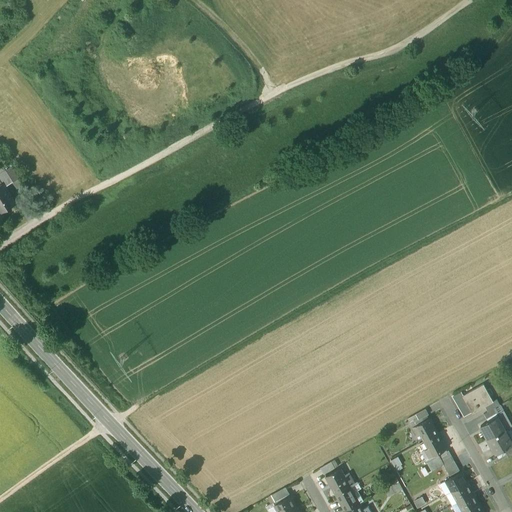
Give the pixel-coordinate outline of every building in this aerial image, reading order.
[(13,166),(6,170),(4,167),(0,169),(0,180),(2,183),(3,183),(5,187),(20,177),(13,166)] [(0,184),(0,208),(2,211),(15,203),(5,187),(3,183),(0,184)] [(483,384),(463,396),(473,413),(485,406),(493,402),(493,401),(483,384)] [(493,402),(485,406),(487,412),(495,407),(499,405),(496,399),(493,401),(493,402)] [(487,412),(484,414),(487,420),(498,413),(495,407),(487,412)] [(425,409),(407,419),(412,428),(416,426),(429,419),(427,415),(428,415),(425,409)] [(497,417),(480,426),(488,440),(505,431),(497,417)] [(429,419),(416,426),(420,434),(424,441),(437,434),(429,419)] [(511,443),(505,431),(488,440),(496,454),(511,444),(511,443)] [(437,434),(424,441),(428,449),(425,451),(429,459),(446,449),(437,434)] [(448,451),(439,456),(442,461),(451,456),(448,451)] [(439,456),(427,462),(432,471),(443,464),(442,461),(439,456)] [(451,456),(442,461),(443,464),(444,466),(453,461),(451,456)] [(391,461),(395,468),(402,464),(398,457),(391,461)] [(453,461),(444,466),(447,471),(456,465),(453,461)] [(331,462),(320,468),(324,474),(334,468),(331,462)] [(456,465),(447,471),(450,476),(459,471),(456,465)] [(339,469),(325,477),(331,488),(332,487),(335,494),(349,487),(343,476),(339,469)] [(461,472),(445,481),(451,492),(467,483),(461,472)] [(348,473),(343,476),(349,487),(350,486),(354,483),(352,479),(348,473)] [(399,482),(385,488),(388,496),(403,490),(399,482)] [(467,483),(451,492),(457,502),(473,493),(467,483)] [(349,487),(335,494),(341,504),(342,504),(345,510),(344,511),(345,511),(358,503),(352,493),(353,492),(350,486),(349,487)] [(285,488),(267,497),(271,504),(288,494),(285,488)] [(451,492),(446,495),(452,505),(457,502),(451,492)] [(473,493),(457,502),(462,511),(464,511),(479,504),(473,493)] [(289,496),(274,505),(277,511),(287,511),(296,507),(289,496)] [(422,496),(413,501),(417,509),(426,504),(422,496)] [(358,503),(345,511),(363,511),(362,510),(363,510),(363,509),(360,503),(358,503)]
